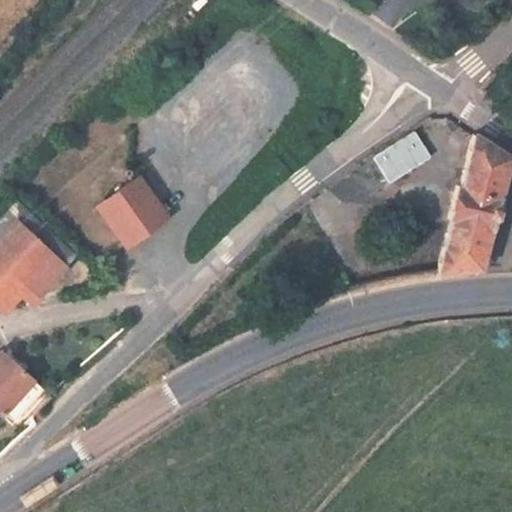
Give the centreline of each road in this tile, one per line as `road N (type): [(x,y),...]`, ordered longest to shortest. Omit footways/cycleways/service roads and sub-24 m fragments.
road 1 (unclassified): [(16,501),(15,467),(250,224),(434,84)]
road 2 (secondary): [(511,292),(361,311),(294,336),(16,501)]
road 3 (tertiary): [(434,84),(300,0)]
